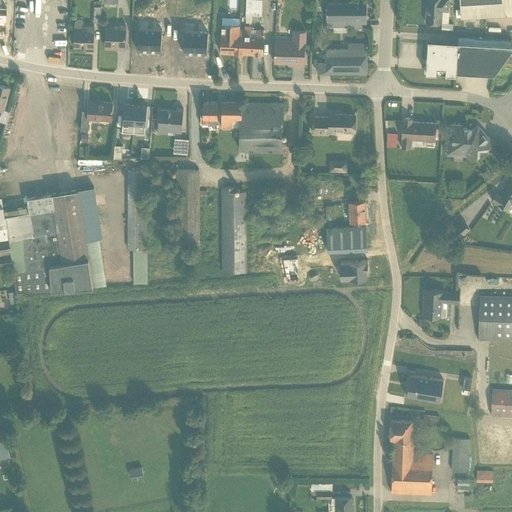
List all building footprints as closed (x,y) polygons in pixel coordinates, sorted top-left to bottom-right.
[(245,0),(246,8),(262,8),(262,0),(245,0)] [(426,0),(425,22),(442,23),(442,11),(448,12),(449,0),(426,0)] [(511,0),(459,0),(461,18),(511,14),(511,0)] [(366,4),(326,4),(326,27),(366,27),(366,4)] [(143,43),(143,52),(158,53),(159,34),(151,34),(152,24),(153,24),(153,7),(142,7),(140,43),(143,43)] [(262,8),(246,8),(245,16),(262,17),(262,8)] [(222,18),(220,53),(238,54),(239,28),(239,19),(222,18)] [(480,27),(488,27),(487,18),(479,18),(480,27)] [(73,48),(93,49),(94,26),(83,26),(83,23),(82,21),(81,20),(79,20),(77,20),(75,21),(75,23),(74,25),(73,48)] [(105,49),(124,50),(125,26),(114,25),(114,28),(106,28),(105,49)] [(244,28),(239,28),(238,54),(251,54),(251,30),(251,26),(244,26),(244,28)] [(257,30),(251,30),(251,54),(262,55),(263,30),(257,29),(257,30)] [(292,65),(304,66),(305,42),(306,42),(306,32),(293,31),(292,40),(274,39),(273,62),(292,63),(292,65)] [(494,75),(511,49),(511,45),(428,41),(426,74),(455,76),(456,72),(494,75)] [(348,48),(325,48),(325,62),(318,63),(318,74),(367,74),(367,48),(366,47),(367,47),(367,45),(366,45),(366,43),(348,43),(348,48)] [(8,88),(0,85),(0,110),(2,111),(8,88)] [(112,103),(89,101),(88,111),(82,111),(80,131),(88,131),(89,120),(110,122),(112,103)] [(200,109),(200,124),(208,124),(208,125),(217,125),(217,102),(204,102),(203,109),(200,109)] [(241,102),(221,102),(221,128),(239,129),(238,162),(281,163),(281,146),(281,134),(282,104),(241,103),(241,102)] [(159,110),(157,134),(174,135),(174,133),(181,134),(183,109),(176,108),(176,111),(159,110)] [(313,117),(312,134),(336,135),(336,130),(343,130),(343,132),(355,132),(355,115),(330,114),(329,118),(313,117)] [(412,119),(403,118),(403,121),(402,121),(401,139),(402,139),(401,148),(411,149),(411,140),(435,142),(436,123),(412,122),(412,119)] [(461,126),(451,125),(450,136),(452,137),(452,142),(448,142),(447,143),(446,148),(447,149),(447,154),(464,155),(471,163),(493,143),(478,127),(476,127),(470,132),(470,133),(466,133),(466,129),(461,128),(461,126)] [(126,154),(127,160),(139,160),(139,146),(128,146),(128,154),(126,154)] [(113,159),(124,159),(124,151),(113,151),(113,159)] [(208,164),(219,163),(217,151),(207,152),(208,164)] [(330,161),(330,171),(346,171),(346,161),(330,161)] [(146,176),(147,170),(127,170),(127,250),(146,250),(146,176)] [(199,170),(177,170),(177,248),(199,248),(199,196),(206,196),(206,191),(199,191),(199,170)] [(489,170),(481,175),(486,180),(493,174),(489,170)] [(502,197),(496,194),(491,201),(508,211),(511,205),(511,183),(510,182),(502,197)] [(101,238),(93,187),(76,190),(84,241),(99,239),(101,238)] [(247,271),(246,192),(234,192),(234,188),(222,188),(222,272),(247,271)] [(54,209),(28,213),(31,233),(6,237),(10,266),(14,292),(91,286),(84,241),(76,190),(51,195),(54,209)] [(51,195),(26,199),(28,213),(54,209),(51,195)] [(350,226),(365,225),(366,222),(365,201),(348,202),(349,223),(350,223),(350,226)] [(25,207),(2,210),(2,215),(26,213),(25,207)] [(313,215),(323,224),(326,220),(317,211),(313,215)] [(28,213),(2,215),(4,222),(0,222),(0,237),(6,237),(31,233),(28,213)] [(462,221),(447,233),(455,242),(469,230),(462,221)] [(325,227),(328,269),(368,267),(365,225),(350,226),(325,227)] [(0,237),(0,267),(10,266),(6,237),(0,237)] [(99,239),(84,241),(91,286),(106,286),(99,239)] [(134,283),(148,283),(147,250),(133,251),(134,283)] [(459,304),(459,291),(444,290),(444,291),(424,290),(422,316),(446,318),(447,303),(459,304)] [(478,340),(511,341),(511,296),(480,295),(478,340)] [(421,344),(398,340),(389,392),(412,396),(421,344)] [(478,355),(431,353),(430,381),(452,382),(453,380),(464,381),(464,382),(477,383),(478,355)] [(511,389),(492,389),(491,416),(511,417),(511,389)] [(449,398),(424,395),(422,409),(447,413),(449,398)] [(423,414),(422,423),(438,425),(439,416),(423,414)] [(393,441),(391,492),(431,494),(432,454),(413,453),(414,421),(390,420),(390,440),(393,441)] [(452,438),(451,471),(468,472),(470,439),(452,438)] [(0,459),(9,458),(6,446),(0,447),(0,459)] [(492,471),(477,470),(476,482),(492,483),(492,471)] [(457,492),(469,492),(469,479),(457,479),(457,492)] [(332,483),(310,483),(310,490),(316,490),(316,498),(332,498),(332,483)] [(335,511),(328,511),(353,511),(354,510),(352,510),(352,497),(335,497),(335,511)]
